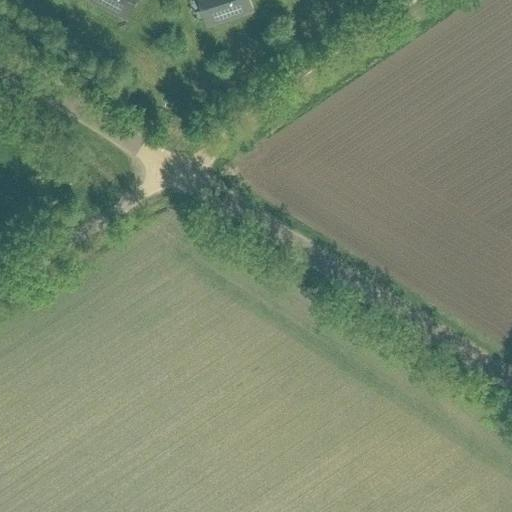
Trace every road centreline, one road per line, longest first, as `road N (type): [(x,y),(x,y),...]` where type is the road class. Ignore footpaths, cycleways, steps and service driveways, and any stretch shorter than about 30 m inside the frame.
road 1 (unclassified): [(511,381),(177,168)]
road 2 (track): [(436,0),(177,168)]
road 3 (unclassified): [(0,289),(177,168)]
road 4 (unclassified): [(177,168),(0,57)]
